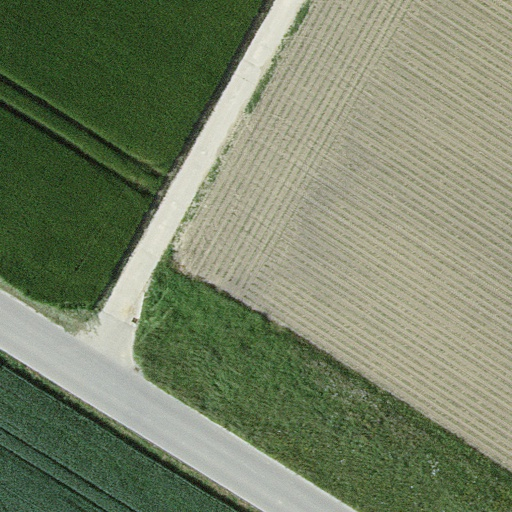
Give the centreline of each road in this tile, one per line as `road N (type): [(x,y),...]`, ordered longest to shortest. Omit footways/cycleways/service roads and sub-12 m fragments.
road 1 (track): [(90,373),(299,0)]
road 2 (unclassified): [(312,511),(0,317)]
